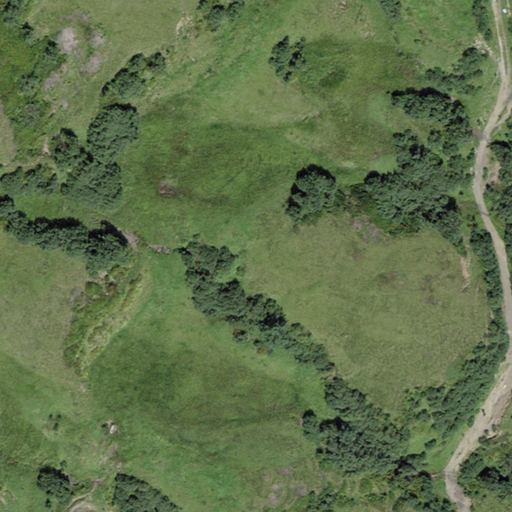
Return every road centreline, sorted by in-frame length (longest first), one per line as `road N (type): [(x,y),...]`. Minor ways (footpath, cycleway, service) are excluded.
road 1 (track): [(511,89),(482,138),(477,194),(500,249),(511,329)]
road 2 (track): [(511,378),(454,468),(463,511)]
